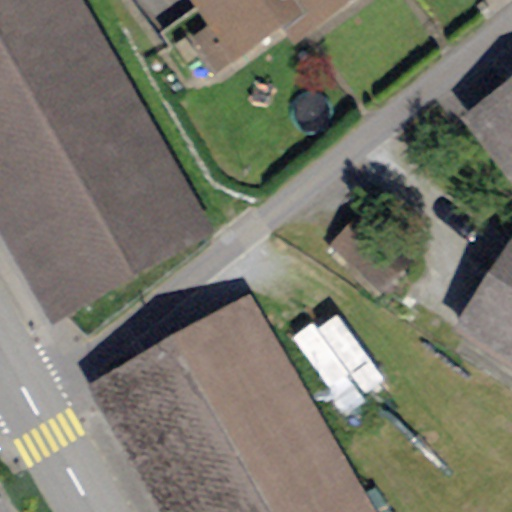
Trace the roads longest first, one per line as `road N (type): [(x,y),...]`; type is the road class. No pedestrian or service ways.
road 1 (residential): [(511,21),(120,334),(27,392)]
road 2 (secondary): [(27,392),(96,511)]
